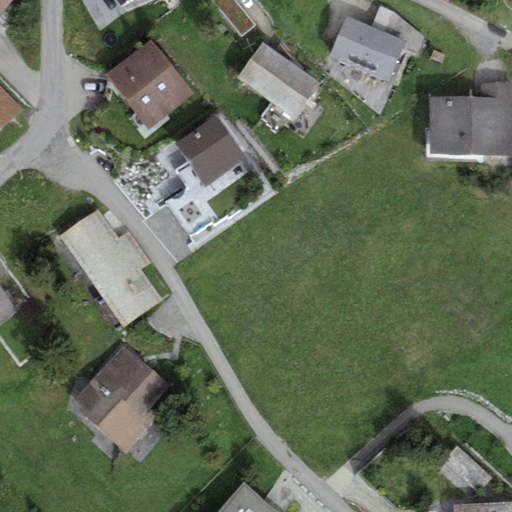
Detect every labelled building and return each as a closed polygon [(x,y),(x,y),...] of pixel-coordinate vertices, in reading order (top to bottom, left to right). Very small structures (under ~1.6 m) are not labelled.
[(0,0),(0,25),(3,28),(14,14),(17,0),(0,0)] [(256,25),(236,0),(210,0),(241,37),(256,25)] [(383,31),(347,16),(328,58),(389,82),(402,49),(420,57),(427,39),(392,11),(383,31)] [(106,73),(148,129),(195,93),(152,37),(106,73)] [(262,43),(237,78),(296,120),(321,85),(262,43)] [(429,97),(429,154),(511,154),(511,83),(481,83),(481,97),(429,97)] [(0,130),(21,110),(0,88),(0,130)] [(176,144),(207,187),(247,159),(216,116),(176,144)] [(98,208),(59,236),(124,327),(162,300),(141,270),(150,264),(127,232),(119,238),(98,208)] [(0,290),(0,325),(17,313),(0,290)] [(123,345),(72,402),(81,410),(79,412),(127,454),(154,423),(149,418),(174,390),(123,345)] [(493,478),(457,446),(443,462),(479,494),(493,478)] [(278,511),(243,480),(213,511),(278,511)] [(511,511),(511,502),(453,504),(453,511),(511,511)]
